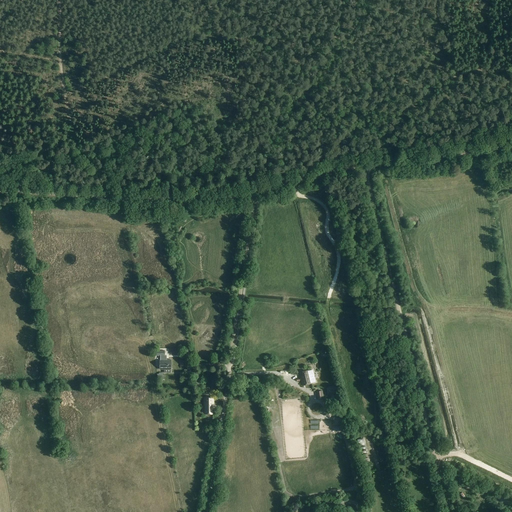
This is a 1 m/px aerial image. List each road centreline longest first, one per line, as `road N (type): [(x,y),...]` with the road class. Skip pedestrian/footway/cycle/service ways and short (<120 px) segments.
road 1 (track): [(436,457),(364,165)]
road 2 (track): [(0,189),(220,195)]
road 3 (track): [(58,0),(73,140),(120,193)]
road 4 (track): [(229,367),(254,189)]
road 5 (track): [(511,143),(364,165)]
road 6 (track): [(364,165),(220,195)]
road 7 (unclassified): [(207,511),(229,367)]
